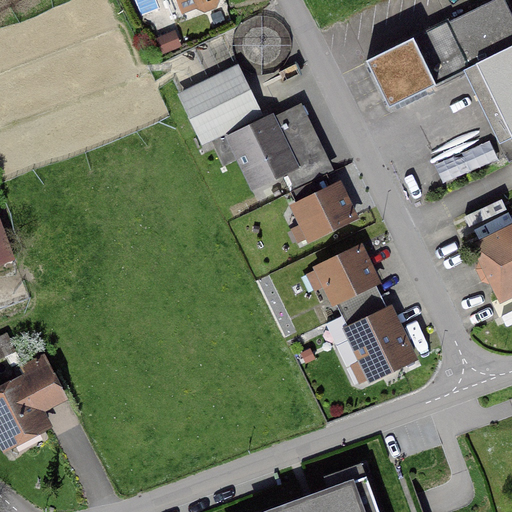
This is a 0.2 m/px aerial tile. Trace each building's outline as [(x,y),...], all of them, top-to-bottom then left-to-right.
[(176,0),(180,10),(195,4),(199,6),(212,1),(211,0),(176,0)] [(511,47),(474,66),(511,143),(511,228),(479,245),(476,251),(478,255),(494,288),(497,294),(504,296),(511,291),(511,47)] [(232,70),(172,98),(194,145),(222,132),(247,186),(296,163),(272,111),(255,119),(232,70)] [(331,189),(325,176),(325,175),(324,175),(288,193),(295,206),(293,207),(308,238),(308,239),(351,218),(336,186),(331,189)] [(333,303),(340,316),(379,297),(356,249),(316,269),(333,303)] [(370,379),(410,360),(379,297),(340,316),(370,379)] [(59,397),(39,359),(20,369),(26,380),(0,393),(0,434),(5,444),(40,426),(32,411),(49,402),(59,397)] [(350,511),(339,480),(250,511),(350,511)]
